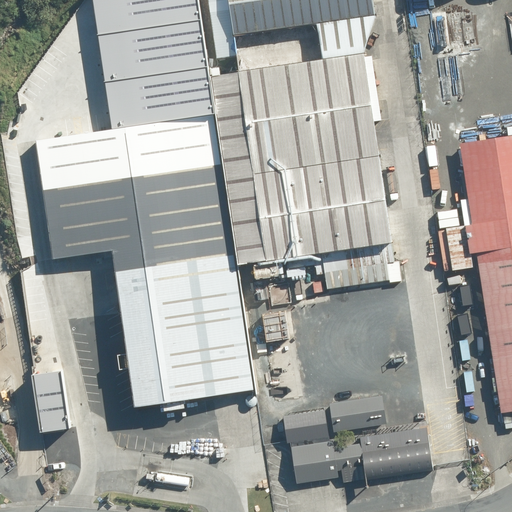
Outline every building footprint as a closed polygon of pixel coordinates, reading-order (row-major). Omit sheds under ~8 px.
[(252,391),(235,265),(210,77),(199,0),(92,0),(111,131),(35,142),(51,259),(111,251),(132,407),(241,393),(252,391)] [(227,0),(237,74),(210,77),(235,265),(321,253),(323,265),(315,267),(317,283),(325,282),(326,289),(389,281),(389,283),(401,281),(398,261),(406,260),(403,241),(388,243),(372,122),(378,121),(370,57),(369,53),(365,18),(362,0),(227,0)] [(14,145),(21,105),(7,103),(0,142),(14,145)] [(511,136),(459,145),(469,213),(462,214),(468,254),(476,253),(501,413),(511,411),(511,136)] [(292,398),(282,313),(258,316),(268,401),(292,398)] [(381,396),(329,404),(333,432),(385,425),(381,396)] [(426,428),(359,439),(360,444),(333,448),(332,441),(328,442),(323,411),(282,417),(286,444),(290,443),(296,484),(337,478),(336,471),(364,467),(365,480),(432,470),(426,428)] [(0,443),(0,460),(7,470),(15,464),(0,443)]
